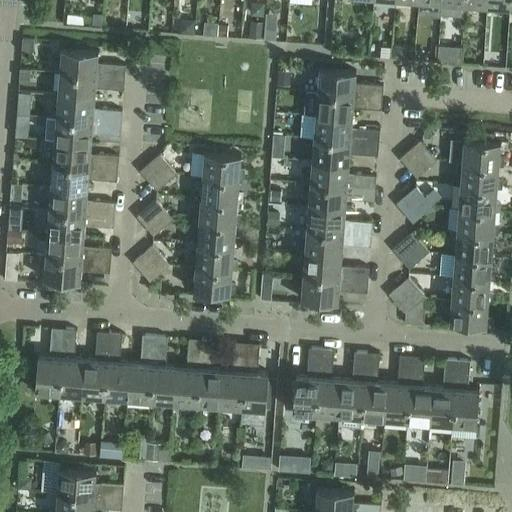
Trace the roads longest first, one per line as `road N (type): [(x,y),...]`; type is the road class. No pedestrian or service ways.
road 1 (residential): [(116,318),(137,56)]
road 2 (residential): [(116,318),(375,339)]
road 3 (residential): [(375,339),(396,94)]
road 4 (residential): [(375,339),(502,349)]
